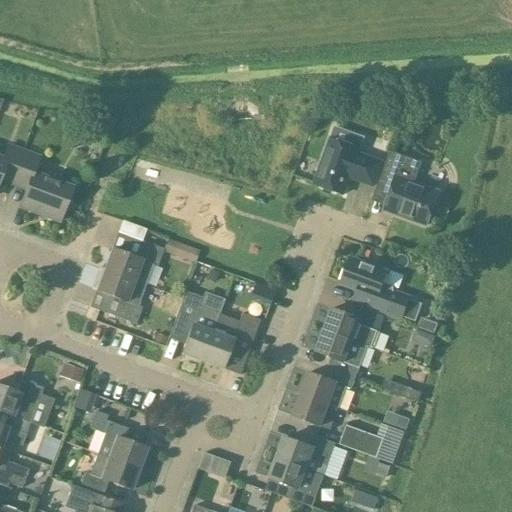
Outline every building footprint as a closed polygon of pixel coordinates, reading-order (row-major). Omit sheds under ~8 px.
[(350,146),(354,135),(335,128),(331,139),(314,184),(343,195),(349,178),(373,187),(382,163),(358,154),(359,150),(350,146)] [(0,181),(10,185),(23,151),(7,145),(2,159),(0,157),(0,181)] [(23,151),(10,185),(25,191),(18,208),(60,223),(72,188),(33,173),(39,157),(23,151)] [(426,225),(438,193),(414,184),(422,163),(390,151),(372,201),(385,206),(384,210),(426,225)] [(104,270),(145,286),(153,265),(157,266),(161,256),(163,250),(141,242),(135,258),(111,249),(104,270)] [(195,262),(199,251),(176,242),(171,255),(194,264),(195,262)] [(416,323),(423,305),(411,301),(412,298),(395,292),(394,288),(383,283),(387,273),(350,259),(341,284),(357,289),(352,303),(402,322),(404,318),(416,323)] [(138,306),(145,286),(104,270),(96,291),(90,307),(98,310),(135,325),(142,308),(138,306)] [(218,274),(210,271),(207,279),(215,283),(218,274)] [(246,299),(266,307),(272,290),(252,283),(246,299)] [(212,333),(213,333),(219,315),(199,307),(202,298),(185,292),(168,339),(184,345),(181,354),(202,361),(212,333)] [(324,331),(367,347),(372,348),(377,332),(378,332),(384,316),(362,308),(358,318),(332,309),(324,331)] [(212,333),(202,361),(222,369),(229,351),(246,358),(260,320),(242,314),(239,322),(228,318),(221,336),(213,333),(212,333)] [(102,346),(108,327),(97,323),(91,343),(102,346)] [(360,367),(367,347),(324,331),(316,352),(331,358),(327,368),(356,379),(360,367)] [(433,346),(436,337),(427,333),(424,340),(426,344),(433,346)] [(60,377),(77,383),(81,371),(65,365),(60,377)] [(352,389),(356,379),(327,368),(324,378),(309,372),(300,394),(329,405),(328,405),(338,409),(346,387),(352,389)] [(0,412),(13,417),(29,423),(42,391),(20,383),(16,393),(15,392),(0,386),(0,412)] [(88,411),(94,394),(78,388),(72,406),(88,411)] [(403,388),(400,395),(410,399),(417,401),(420,394),(412,391),(403,388)] [(324,417),(328,405),(329,405),(300,394),(292,416),(330,430),(334,420),(324,417)] [(97,454),(139,470),(147,448),(124,440),(127,429),(106,421),(108,416),(95,411),(88,429),(104,434),(97,454)] [(26,435),(30,423),(29,423),(13,417),(0,412),(0,448),(1,449),(11,453),(14,444),(22,447),(26,435)] [(368,430),(372,418),(354,413),(350,425),(368,430)] [(377,459),(384,439),(346,425),(339,445),(377,459)] [(53,460),(59,439),(43,435),(37,455),(53,460)] [(277,458),(324,475),(327,466),(336,443),(313,435),(309,446),(285,437),(277,458)] [(0,484),(7,487),(8,484),(17,488),(25,468),(7,462),(11,453),(1,449),(0,448),(0,484)] [(131,492),(139,470),(97,454),(89,474),(85,473),(81,485),(104,493),(108,483),(131,492)] [(321,484),(324,475),(277,458),(269,478),(294,487),(290,499),(312,507),(321,484)] [(231,463),(224,461),(218,476),(225,479),(231,463)] [(7,488),(7,487),(0,484),(0,498),(7,501),(11,489),(7,488)] [(73,511),(109,511),(99,508),(103,497),(72,486),(64,508),(74,511),(73,511)] [(355,490),(352,503),(375,509),(379,496),(355,490)]
